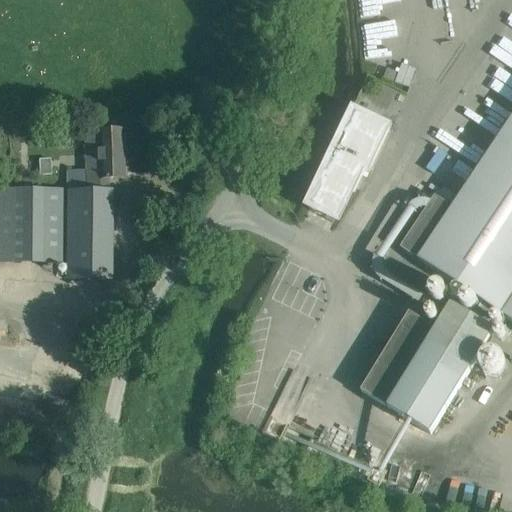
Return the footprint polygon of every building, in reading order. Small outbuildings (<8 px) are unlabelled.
[(383,16),(395,15),(394,2),(374,3),(373,0),(363,0),(364,22),(379,22),(378,4),(383,4),(383,16)] [(408,85),(412,69),(401,66),(397,83),(408,85)] [(382,84),(377,95),(399,105),(402,98),(404,94),(382,84)] [(355,114),(311,207),(339,220),(363,168),(368,170),(387,129),(355,114)] [(436,197),(401,249),(418,261),(511,323),(511,119),(453,208),(436,197)] [(66,280),(91,281),(111,280),(112,191),(88,191),(87,181),(124,179),(122,131),(92,132),(84,133),(85,171),(67,171),(66,190),(66,210),(64,210),(64,190),(3,189),(1,261),(63,263),(64,219),(66,218),(66,280)] [(362,393),(379,403),(431,435),(495,332),(453,306),(437,331),(410,314),(362,393)]
